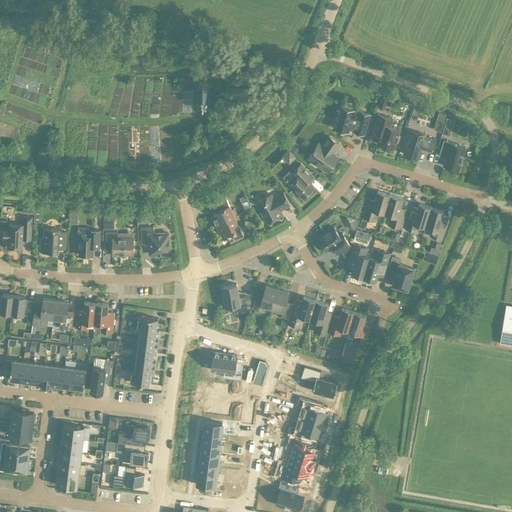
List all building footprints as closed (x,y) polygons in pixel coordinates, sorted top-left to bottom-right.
[(385,110),(388,100),(381,98),(378,108),(385,110)] [(364,135),(366,129),(370,114),(360,111),(359,114),(354,112),(355,110),(351,108),(352,106),(345,104),(344,106),(341,105),(333,128),(348,133),(349,129),(354,131),(353,132),(364,135)] [(439,112),(434,129),(441,132),(446,114),(439,112)] [(379,115),(374,129),(372,136),(380,138),(378,144),(394,149),(396,142),(398,142),(400,136),(398,136),(400,130),(390,127),(393,119),(379,115)] [(0,124),(0,136),(11,140),(14,129),(0,124)] [(404,154),(418,158),(421,149),(432,152),(436,140),(425,137),(425,135),(411,131),(404,154)] [(329,137),(322,146),(319,144),(309,158),(328,172),(329,170),(331,171),(334,166),(333,165),(338,157),(333,154),(334,151),(335,151),(340,145),(329,137)] [(458,171),(465,148),(444,141),(440,154),(447,156),(444,166),(458,171)] [(296,158),(289,151),(282,158),(289,165),(296,158)] [(292,174),(296,179),(290,185),(304,199),(314,189),(309,183),(314,178),(301,165),(292,174)] [(373,206),(367,204),(363,218),(375,222),(378,212),(385,214),(390,196),(378,192),(373,206)] [(256,203),(267,224),(282,215),(279,210),(283,208),(284,209),(290,206),(283,193),(273,198),(271,195),(256,203)] [(390,196),(385,214),(391,216),(388,226),(401,229),(405,215),(399,213),(403,199),(390,196)] [(216,226),(237,216),(234,209),(232,210),(226,198),(212,204),(216,212),(215,212),(216,215),(212,217),(216,226)] [(415,218),(409,216),(405,229),(416,232),(418,225),(426,227),(431,208),(419,204),(415,218)] [(443,212),(431,208),(426,227),(432,229),(430,237),(441,240),(445,227),(439,225),(443,212)] [(237,216),(216,226),(220,234),(224,233),(225,236),(226,235),(230,243),(244,237),(238,224),(240,223),(237,216)] [(23,225),(9,224),(9,229),(4,228),(3,240),(8,241),(8,248),(23,249),(23,240),(31,241),(32,218),(24,217),(23,225)] [(78,228),(78,237),(80,237),(79,256),(93,256),(93,249),(99,249),(100,243),(100,231),(90,231),(90,229),(78,228)] [(140,229),(141,245),(149,244),(150,255),(170,254),(169,234),(154,235),(154,228),(140,229)] [(59,232),(59,230),(45,229),(44,238),(41,238),(40,252),(58,253),(58,249),(65,249),(66,233),(59,232)] [(336,255),(339,253),(350,246),(343,234),(339,237),(334,229),(317,239),(325,252),(332,248),(336,255)] [(120,257),(120,255),(133,255),(133,239),(118,239),(118,233),(106,233),(106,251),(113,251),(113,256),(120,257)] [(355,245),(351,258),(357,260),(352,274),(364,277),(370,258),(364,256),(366,248),(355,245)] [(351,250),(350,248),(341,254),(347,262),(351,250)] [(376,259),(370,258),(364,277),(375,281),(379,267),(385,269),(390,254),(378,251),(376,259)] [(414,269),(399,265),(401,260),(393,258),(389,270),(396,273),(392,286),(408,291),(414,269)] [(237,285),(223,287),(226,307),(236,306),(237,314),(248,312),(253,296),(246,294),(238,296),(237,285)] [(257,296),(253,310),(259,311),(260,305),(272,309),(277,290),(266,286),(263,296),(263,298),(257,296)] [(277,290),(272,309),(283,312),(281,318),(289,320),(294,305),(293,307),(285,305),(289,293),(277,290)] [(0,312),(12,314),(14,296),(3,295),(2,298),(0,297),(0,312)] [(14,296),(12,314),(32,317),(33,303),(27,302),(25,300),(26,298),(14,296)] [(294,305),(289,320),(288,324),(300,328),(303,317),(310,319),(316,301),(304,297),(301,306),(294,303),(294,305)] [(53,319),(56,301),(43,299),(42,308),(35,308),(33,326),(47,327),(48,318),(53,319)] [(68,303),(56,301),(53,319),(61,320),(60,329),(72,331),(74,312),(67,312),(68,303)] [(316,301),(310,319),(317,322),(314,332),(326,336),(327,332),(331,320),(332,318),(325,316),(328,305),(316,301)] [(76,314),(75,328),(86,329),(87,323),(94,324),(96,304),(84,303),(84,310),(77,310),(76,314)] [(94,324),(94,329),(101,330),(101,332),(113,333),(114,318),(114,313),(108,313),(108,305),(96,304),(94,324)] [(511,306),(507,306),(500,344),(511,346),(511,306)] [(338,322),(331,320),(327,332),(340,336),(342,329),(349,331),(354,313),(342,309),(338,322)] [(354,313),(349,331),(355,333),(353,340),(366,344),(370,331),(363,329),(366,316),(354,313)] [(139,316),(137,328),(159,330),(156,330),(158,319),(139,316)] [(159,330),(137,328),(140,329),(139,339),(158,341),(159,330)] [(158,341),(139,339),(138,350),(156,352),(158,341)] [(59,355),(66,356),(67,347),(60,346),(59,355)] [(138,350),(136,361),(155,363),(156,352),(138,350)] [(214,353),(211,370),(224,372),(223,378),(233,379),(234,373),(235,374),(237,361),(237,356),(214,353)] [(21,381),(23,362),(12,360),(11,370),(10,380),(21,381)] [(260,360),(256,372),(265,375),(268,367),(265,362),(260,360)] [(132,371),(154,374),(155,363),(136,361),(135,371),(132,371)] [(34,363),(23,362),(21,381),(31,382),(34,363)] [(44,364),(34,363),(31,382),(41,384),(44,364)] [(54,365),(44,364),(41,384),(41,385),(52,386),(52,385),(54,365)] [(94,367),(91,391),(103,393),(104,378),(111,379),(113,365),(105,364),(105,369),(94,367)] [(62,386),(64,367),(54,365),(52,385),(62,386)] [(305,366),(301,377),(315,381),(312,390),(333,397),(338,383),(319,378),(321,371),(305,366)] [(75,368),(64,367),(62,386),(73,388),(75,368)] [(86,369),(75,368),(73,388),(83,389),(86,369)] [(154,374),(132,371),(130,382),(149,385),(151,374),(154,374)] [(209,387),(206,410),(226,413),(229,389),(209,387)] [(300,397),(298,404),(306,406),(303,418),(326,425),(328,419),(327,418),(329,412),(322,410),(324,404),(300,397)] [(13,410),(11,423),(32,426),(33,421),(35,422),(36,416),(34,415),(34,413),(29,413),(29,411),(19,409),(18,411),(13,410)] [(113,425),(123,425),(124,421),(136,421),(136,413),(114,413),(113,425)] [(291,427),(289,434),(313,442),(315,435),(321,437),(323,431),(324,431),(326,425),(303,418),(299,429),(291,427)] [(205,421),(203,433),(221,435),(223,424),(205,421)] [(32,426),(11,423),(10,435),(15,436),(15,438),(25,439),(26,437),(31,438),(31,436),(33,436),(34,430),(32,430),(32,426)] [(62,437),(83,440),(84,428),(64,425),(62,437)] [(118,442),(144,446),(145,440),(149,440),(151,428),(143,427),(143,426),(137,425),(136,427),(129,426),(128,434),(119,433),(118,442)] [(241,430),(240,437),(253,439),(254,431),(241,430)] [(220,445),(221,435),(203,433),(202,443),(220,445)] [(81,452),(83,440),(62,437),(61,449),(81,452)] [(294,438),(292,445),(294,446),(290,458),(314,465),(315,460),(314,460),(317,453),(310,450),(312,444),(294,438)] [(143,452),(144,446),(118,442),(117,442),(116,452),(124,453),(122,461),(131,462),(131,464),(138,465),(138,463),(146,464),(147,462),(148,462),(149,455),(147,455),(148,452),(143,452)] [(2,443),(0,457),(28,460),(30,446),(2,443)] [(202,443),(201,453),(221,455),(222,445),(220,445),(202,443)] [(80,464),(81,452),(61,449),(59,461),(80,464)] [(201,453),(199,463),(220,466),(221,455),(201,453)] [(28,460),(0,457),(0,458),(0,470),(18,473),(19,471),(26,472),(27,469),(29,469),(30,462),(28,462),(28,460)] [(282,465),(279,475),(300,482),(302,475),(309,477),(311,470),(312,471),(314,465),(290,458),(288,467),(282,465)] [(78,476),(80,464),(59,461),(58,473),(78,476)] [(199,463),(198,473),(218,476),(220,466),(199,463)] [(113,486),(133,489),(134,486),(143,487),(145,475),(135,474),(136,468),(126,466),(125,476),(114,475),(113,486)] [(76,488),(78,476),(58,473),(56,485),(76,488)] [(198,473),(197,485),(217,488),(218,476),(198,473)] [(281,489),(276,504),(284,507),(284,508),(290,510),(290,509),(299,511),(304,496),(297,494),(291,492),(294,484),(281,480),(278,489),(281,489)] [(139,493),(138,501),(150,502),(151,494),(139,493)]
